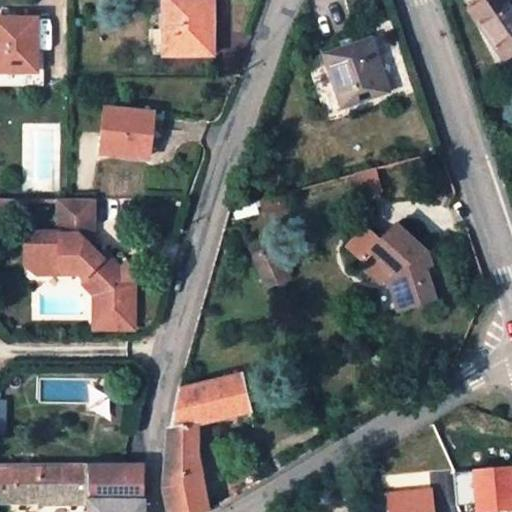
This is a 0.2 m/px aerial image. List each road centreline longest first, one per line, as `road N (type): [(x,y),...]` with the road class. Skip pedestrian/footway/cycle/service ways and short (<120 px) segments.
road 1 (unclassified): [(152,511),(159,413),(218,176),(287,0)]
road 2 (unclassified): [(511,355),(228,511)]
road 3 (unclassified): [(416,0),(511,298)]
